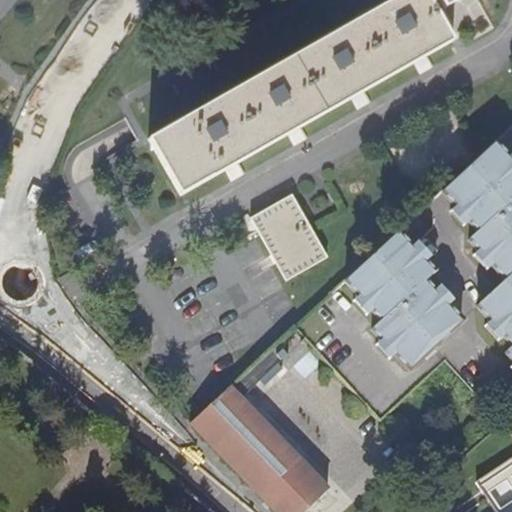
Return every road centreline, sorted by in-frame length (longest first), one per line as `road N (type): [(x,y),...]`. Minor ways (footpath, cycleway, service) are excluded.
road 1 (residential): [(230,511),(27,320),(0,310)]
road 2 (residential): [(10,265),(12,212),(39,131),(122,0)]
